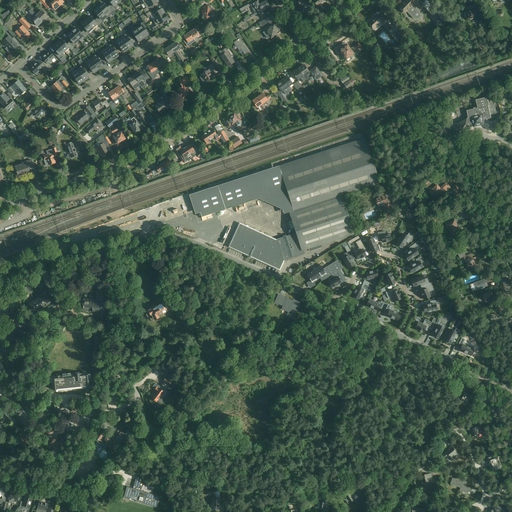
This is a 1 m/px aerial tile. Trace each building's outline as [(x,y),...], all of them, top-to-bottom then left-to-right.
[(54,0),(51,0),(52,1),(49,4),(55,11),(60,6),(54,0)] [(116,4),(118,2),(116,0),(108,0),(111,4),(109,6),(114,11),(115,12),(117,9),(116,8),(118,6),(116,4)] [(157,0),(148,0),(143,3),(146,8),(143,10),(145,13),(154,8),(152,5),(158,2),(157,0)] [(249,14),(250,15),(254,12),(257,9),(267,4),(265,0),(259,4),(257,1),(253,3),(253,4),(251,5),(252,7),(254,6),(255,8),(254,9),(255,10),(253,11),(254,12),(249,14)] [(308,4),(305,0),(299,0),(300,1),(295,4),(297,8),(300,13),(306,10),(304,6),(308,4)] [(419,11),(421,9),(421,10),(423,6),(416,2),(414,0),(406,0),(398,8),(405,14),(407,12),(413,18),(414,19),(415,19),(416,19),(417,19),(417,18),(418,18),(419,17),(419,16),(420,16),(420,15),(420,14),(420,13),(419,13),(419,12),(419,11)] [(247,2),(238,7),(240,11),(244,10),(245,12),(248,10),(247,8),(249,6),(247,2)] [(101,3),(97,6),(107,17),(114,11),(109,6),(107,8),(103,3),(102,3),(101,3)] [(254,12),(250,15),(251,17),(256,15),(259,13),(262,18),(266,16),(263,11),(269,7),(267,4),(257,9),(254,12)] [(209,5),(201,12),(206,19),(215,12),(209,5)] [(468,21),(473,20),(473,23),(478,22),(475,8),(474,9),(474,5),(467,7),(468,17),(467,17),(466,18),(467,19),(468,21)] [(36,16),(42,22),(47,17),(37,6),(35,7),(40,13),(36,16)] [(99,17),(96,19),(101,24),(104,21),(103,21),(107,17),(97,6),(93,10),(94,11),(99,17)] [(155,19),(165,14),(162,9),(156,12),(154,9),(145,14),(147,17),(150,16),(153,21),(155,19)] [(29,18),(31,21),(37,27),(42,22),(36,16),(31,10),(29,12),(32,16),(29,18)] [(444,12),(435,17),(437,21),(446,17),(444,12)] [(165,14),(155,19),(153,21),(156,26),(152,28),(154,31),(164,26),(162,23),(168,19),(165,14)] [(377,16),(369,24),(373,29),(381,23),(383,25),(387,21),(382,15),(378,18),(377,16)] [(99,26),(101,24),(96,19),(94,21),(90,16),(89,17),(89,16),(85,19),(93,28),(97,24),(99,26)] [(263,26),(266,24),(271,20),(268,16),(259,23),(260,27),(263,26)] [(31,26),(22,17),(18,20),(27,30),(31,26)] [(85,29),(83,31),(88,36),(90,34),(89,32),(93,28),(85,19),(81,23),(81,24),(85,29)] [(137,29),(144,39),(148,36),(148,35),(148,34),(145,29),(147,27),(143,22),(140,24),(142,26),(137,29)] [(265,31),(270,38),(282,29),(277,22),(265,31)] [(14,42),(11,39),(15,36),(6,26),(4,29),(10,36),(3,42),(5,45),(7,47),(5,49),(9,54),(11,52),(17,47),(13,43),(14,42)] [(22,27),(15,33),(18,36),(20,34),(25,40),(30,35),(22,27)] [(83,31),(81,33),(76,28),(75,28),(74,27),(70,31),(79,40),(83,36),(85,38),(88,36),(83,31)] [(139,42),(144,39),(137,29),(136,27),(131,30),(130,29),(127,31),(128,32),(132,38),(135,36),(138,41),(139,41),(139,42)] [(192,31),(189,33),(193,39),(199,47),(203,45),(200,41),(197,37),(199,35),(195,29),(194,29),(192,30),(192,31)] [(415,43),(423,36),(418,30),(409,37),(415,43)] [(79,40),(70,31),(66,34),(67,35),(67,36),(71,40),(69,42),(74,48),(76,45),(74,44),(79,40)] [(122,39),(129,49),(133,46),(133,45),(130,40),(132,38),(128,32),(120,37),(122,39)] [(193,39),(189,33),(188,32),(186,34),(187,34),(184,36),(188,43),(193,39)] [(248,52),(240,40),(242,38),(239,33),(236,35),(238,37),(235,39),(236,41),(233,43),(238,51),(241,49),(244,55),(248,52)] [(74,48),(69,42),(67,45),(62,39),(61,40),(60,39),(56,42),(64,51),(69,47),(72,51),(74,48)] [(124,52),(129,49),(122,39),(117,43),(116,41),(113,42),(117,48),(119,47),(123,52),(124,51),(124,52)] [(60,55),(64,51),(56,42),(52,46),(53,47),(57,52),(55,54),(59,59),(62,57),(60,55)] [(111,44),(105,48),(114,60),(118,57),(118,56),(118,55),(115,50),(117,48),(113,42),(111,44)] [(173,44),(170,46),(174,52),(180,61),(183,59),(177,51),(180,49),(175,42),(175,43),(174,42),(172,44),(173,44)] [(339,50),(346,59),(353,53),(356,51),(357,53),(363,49),(358,42),(352,46),(350,48),(347,44),(347,45),(345,43),(343,44),(339,46),(340,47),(338,48),(339,50)] [(396,45),(392,48),(397,54),(401,51),(396,45)] [(81,51),(85,56),(92,51),(88,46),(81,51)] [(169,56),(174,52),(170,46),(169,47),(169,46),(167,48),(164,50),(169,56)] [(102,59),(104,57),(108,62),(109,62),(109,63),(114,60),(105,48),(98,53),(102,59)] [(223,54),(221,56),(228,66),(234,62),(229,55),(230,55),(225,49),(221,52),(223,54)] [(75,58),(81,53),(78,50),(72,56),(75,58)] [(43,56),(44,57),(42,58),(45,61),(42,63),(49,70),(52,66),(49,62),(55,57),(49,51),(45,55),(44,56),(43,56)] [(103,65),(100,60),(102,59),(98,53),(91,58),(99,70),(103,67),(103,66),(103,65)] [(81,54),(71,63),(74,66),(84,56),(81,54)] [(87,69),(90,67),(93,72),(94,72),(94,73),(99,70),(91,58),(83,63),(87,69)] [(152,63),(157,69),(162,65),(165,69),(168,67),(163,59),(160,61),(158,59),(157,59),(155,60),(156,61),(152,63)] [(34,65),(30,69),(36,74),(42,69),(45,73),(49,70),(42,63),(40,65),(38,62),(36,63),(35,64),(34,64),(34,65)] [(79,64),(81,66),(76,69),(85,81),(89,78),(88,77),(89,77),(85,71),(87,69),(83,63),(82,62),(79,64)] [(147,67),(151,72),(148,74),(152,80),(158,76),(154,71),(157,69),(152,63),(152,62),(150,64),(150,65),(147,67)] [(178,70),(183,66),(180,63),(175,66),(172,67),(176,72),(178,70)] [(210,69),(208,71),(208,70),(201,75),(202,76),(201,76),(201,78),(203,81),(204,81),(205,81),(206,82),(212,77),(211,75),(213,73),(213,74),(217,72),(212,65),(209,68),(210,69)] [(304,65),(298,69),(306,80),(309,78),(306,74),(309,72),(304,65)] [(316,67),(310,71),(314,78),(320,73),(316,67)] [(79,84),(79,83),(80,84),(85,81),(76,69),(69,74),(72,80),(75,78),(79,84)] [(297,80),(300,78),(303,82),(306,80),(298,69),(292,73),(297,80)] [(133,76),(138,82),(141,87),(143,86),(141,83),(148,78),(143,71),(140,74),(139,72),(138,73),(138,72),(136,74),(133,76)] [(341,80),(343,84),(350,79),(348,75),(341,80)] [(131,78),(128,80),(132,86),(138,82),(133,76),(133,77),(132,76),(130,77),(131,78)] [(178,81),(182,87),(177,90),(180,94),(178,95),(180,99),(183,97),(183,98),(189,93),(186,89),(187,88),(185,86),(190,82),(186,76),(178,81)] [(287,76),(281,80),(289,92),(292,90),(290,87),(289,86),(292,84),(287,76)] [(347,89),(354,84),(354,83),(351,79),(344,84),(347,89)] [(281,92),(283,90),(285,95),(289,92),(281,80),(276,84),(281,92)] [(13,85),(8,89),(12,93),(16,90),(20,95),(26,90),(18,81),(13,85)] [(63,81),(60,83),(58,81),(51,87),(56,93),(64,87),(65,87),(68,85),(65,81),(63,82),(63,81)] [(299,88),(295,83),(293,85),(297,90),(299,92),(301,91),(299,88)] [(117,88),(114,90),(118,96),(122,101),(125,100),(121,94),(124,92),(120,86),(119,86),(117,87),(117,88)] [(166,98),(169,96),(163,87),(160,90),(165,98),(166,98)] [(112,100),(118,96),(114,90),(113,89),(111,91),(111,92),(108,94),(112,100)] [(143,101),(137,92),(133,95),(139,104),(143,101)] [(262,93),(257,97),(263,105),(267,103),(266,101),(270,98),(268,95),(265,97),(262,93)] [(7,97),(6,97),(3,94),(0,96),(0,102),(3,106),(4,105),(4,106),(7,110),(14,103),(11,100),(10,101),(9,100),(10,100),(7,97)] [(262,110),(263,109),(265,108),(263,105),(257,97),(252,101),(257,108),(259,106),(262,110)] [(456,125),(456,124),(451,126),(456,135),(471,127),(474,126),(484,124),(483,120),(491,118),(491,114),(497,113),(494,103),(489,105),(487,97),(476,100),(478,108),(467,110),(469,118),(456,125)] [(106,100),(102,103),(99,99),(92,104),(97,110),(104,105),(106,108),(109,106),(106,100)] [(171,106),(167,99),(155,106),(160,113),(171,106)] [(30,101),(24,106),(28,111),(34,105),(30,101)] [(116,108),(112,101),(108,103),(113,110),(116,108)] [(280,113),(285,109),(284,109),(287,108),(285,104),(282,106),(277,109),(280,113)] [(36,109),(31,114),(29,116),(31,118),(34,114),(38,117),(40,115),(42,117),(45,114),(44,113),(46,111),(41,106),(37,110),(36,109)] [(75,118),(76,119),(80,124),(90,116),(94,113),(88,106),(84,109),(85,111),(84,112),(83,111),(75,118)] [(137,106),(135,107),(139,113),(136,114),(137,115),(142,123),(146,120),(137,106)] [(134,117),(137,115),(136,114),(139,113),(135,107),(132,109),(133,109),(130,111),(134,117)] [(230,116),(239,128),(242,127),(238,121),(241,119),(238,115),(237,116),(235,113),(230,116)] [(114,116),(105,123),(109,128),(118,120),(114,116)] [(236,130),(239,128),(230,116),(225,119),(226,119),(223,121),(228,128),(229,127),(230,127),(230,126),(232,124),(236,130)] [(130,125),(135,132),(136,132),(138,131),(141,129),(136,121),(134,118),(127,122),(129,126),(130,125)] [(101,124),(99,125),(96,120),(85,129),(89,134),(94,129),(97,132),(102,128),(103,127),(101,124)] [(16,130),(12,123),(8,126),(13,132),(16,130)] [(121,132),(119,134),(118,131),(116,127),(110,130),(112,134),(113,134),(115,136),(114,137),(117,143),(125,139),(121,132)] [(207,132),(211,139),(215,137),(217,140),(220,137),(219,134),(217,135),(212,129),(210,131),(209,130),(207,131),(207,132)] [(229,140),(223,131),(218,134),(219,134),(220,137),(223,143),(229,140)] [(202,139),(206,144),(207,144),(209,143),(208,141),(211,139),(207,132),(202,136),(203,139),(202,139)] [(110,146),(103,134),(98,138),(101,144),(96,147),(101,155),(108,151),(106,148),(110,146)] [(234,148),(242,143),(237,136),(230,142),(234,148)] [(65,145),(66,146),(67,150),(68,150),(71,158),(77,156),(75,150),(82,147),(81,142),(77,144),(76,141),(65,145)] [(227,245),(279,270),(284,261),(304,254),(303,251),(353,234),(341,195),(379,183),(367,142),(195,198),(201,217),(286,190),(292,210),(288,211),(294,232),(275,238),(275,239),(238,222),(227,245)] [(187,145),(184,147),(189,155),(192,153),(193,155),(195,154),(194,152),(189,145),(187,146),(187,145)] [(192,159),(189,155),(184,147),(181,149),(179,146),(174,150),(181,160),(182,160),(184,163),(188,161),(192,159)] [(210,152),(206,146),(201,149),(205,155),(210,152)] [(55,147),(52,149),(46,151),(48,155),(43,156),(45,160),(47,159),(49,165),(56,163),(53,156),(54,155),(55,156),(58,155),(55,147)] [(164,161),(161,163),(166,169),(169,167),(168,166),(171,164),(167,158),(164,161)] [(31,160),(26,162),(26,163),(15,167),(18,176),(29,172),(29,170),(34,168),(31,160)] [(166,169),(161,163),(158,165),(155,167),(159,173),(162,170),(163,171),(166,169)] [(446,183),(439,188),(437,186),(430,192),(434,197),(439,192),(441,195),(450,188),(446,183)] [(465,192),(462,189),(456,193),(459,197),(465,192)] [(180,206),(184,205),(181,192),(170,195),(170,197),(167,197),(171,211),(175,210),(172,199),(174,199),(175,203),(179,202),(180,206)] [(391,205),(388,206),(384,195),(381,196),(375,199),(376,202),(375,202),(377,207),(384,204),(387,212),(393,209),(391,205)] [(167,202),(165,198),(157,200),(161,213),(164,212),(162,205),(164,205),(164,203),(167,202)] [(455,220),(446,225),(448,228),(452,236),(461,232),(455,220)] [(385,235),(384,231),(377,233),(379,241),(379,240),(382,240),(382,242),(391,241),(390,234),(385,235)] [(400,247),(402,248),(406,242),(408,243),(413,236),(409,233),(407,236),(403,234),(400,238),(399,237),(397,240),(398,241),(396,244),(397,245),(397,246),(399,247),(400,247)] [(378,249),(373,238),(367,241),(371,252),(378,249)] [(411,250),(404,255),(408,261),(418,254),(416,250),(419,248),(415,243),(409,248),(409,247),(411,250)] [(361,248),(356,251),(360,257),(365,253),(361,248)] [(348,253),(345,254),(347,256),(343,258),(348,268),(354,264),(348,253)] [(464,257),(465,260),(468,267),(471,265),(472,268),(479,265),(477,259),(473,261),(470,254),(466,256),(464,257)] [(417,262),(408,267),(412,273),(422,267),(420,263),(423,261),(421,256),(415,259),(417,262)] [(308,275),(312,282),(320,277),(322,281),(328,277),(337,271),(340,269),(343,268),(338,260),(323,269),(321,266),(308,275)] [(296,270),(299,275),(305,272),(302,267),(296,270)] [(375,270),(365,273),(367,280),(378,276),(375,270)] [(395,283),(391,273),(384,276),(389,286),(395,283)] [(421,287),(429,283),(427,278),(424,279),(422,275),(411,280),(411,282),(410,282),(412,285),(413,285),(414,287),(417,285),(420,284),(421,287)] [(338,285),(343,282),(341,278),(339,279),(338,277),(328,282),(332,288),(335,286),(338,285)] [(485,279),(475,282),(473,283),(476,290),(488,286),(485,279)] [(369,286),(368,286),(363,283),(361,288),(358,286),(353,296),(359,299),(365,288),(367,289),(369,286)] [(420,291),(424,299),(430,297),(428,292),(434,290),(430,283),(421,287),(423,290),(420,291)] [(395,301),(401,298),(398,290),(395,291),(394,288),(385,292),(388,299),(393,297),(395,301)] [(491,292),(490,292),(483,295),(486,303),(489,302),(490,304),(495,302),(491,292)] [(45,295),(40,298),(44,305),(49,303),(45,295)] [(300,302),(294,300),(294,301),(279,295),(276,302),(284,305),(283,308),(289,311),(288,315),(294,318),(300,302)] [(40,298),(35,300),(39,308),(44,305),(40,298)] [(384,303),(381,302),(379,304),(369,299),(366,305),(376,310),(378,307),(381,308),(384,303)] [(35,300),(30,303),(34,310),(39,308),(35,300)] [(428,312),(431,312),(431,311),(436,310),(435,304),(439,303),(439,300),(430,301),(430,304),(427,304),(423,305),(424,312),(428,311),(428,312)] [(162,304),(147,311),(145,312),(147,317),(150,318),(151,321),(158,318),(158,316),(170,310),(167,305),(163,307),(162,304)] [(388,305),(385,310),(388,312),(386,316),(398,321),(401,315),(390,309),(391,307),(388,305)] [(497,315),(494,309),(489,312),(490,314),(488,315),(489,318),(497,315)] [(438,325),(441,320),(438,318),(435,324),(438,325),(433,335),(439,339),(444,328),(438,325)] [(431,330),(433,326),(434,324),(425,319),(422,324),(418,322),(415,328),(423,332),(424,330),(427,331),(428,329),(431,330)] [(457,339),(461,331),(456,328),(454,331),(450,329),(445,340),(451,344),(454,338),(457,339)] [(465,339),(462,338),(458,344),(462,346),(459,350),(471,356),(474,350),(466,345),(467,343),(464,342),(465,339)] [(157,369),(162,373),(166,368),(162,364),(157,369)] [(89,374),(52,378),(54,394),(91,391),(89,374)] [(173,382),(167,377),(163,382),(169,386),(173,382)] [(160,398),(166,390),(158,385),(155,383),(153,386),(153,388),(155,389),(151,395),(152,396),(151,397),(159,404),(160,403),(161,403),(163,400),(160,398)] [(245,386),(227,392),(229,400),(226,401),(227,407),(251,400),(249,393),(262,389),(262,387),(263,387),(262,383),(245,388),(245,386)] [(461,393),(462,393),(459,398),(468,402),(471,395),(462,391),(461,393)] [(252,403),(244,406),(246,413),(254,410),(252,403)] [(2,412),(10,422),(13,419),(5,410),(2,412)] [(473,436),(482,433),(479,426),(469,429),(470,432),(471,432),(473,436)] [(47,437),(54,433),(52,429),(44,433),(47,437)] [(110,432),(105,438),(103,436),(105,433),(101,430),(95,437),(107,446),(104,449),(109,453),(111,449),(112,450),(117,443),(114,440),(116,436),(110,432)] [(150,438),(147,434),(144,437),(141,434),(136,439),(141,445),(144,442),(147,445),(151,440),(149,438),(150,438)] [(27,439),(25,435),(21,438),(25,446),(31,442),(28,439),(27,439)] [(50,449),(55,441),(51,439),(46,447),(50,449)] [(58,447),(59,446),(65,443),(63,439),(55,443),(58,447)] [(459,456),(452,448),(450,450),(451,450),(444,456),(443,455),(446,459),(449,456),(453,461),(459,456)] [(170,460),(162,452),(156,457),(164,465),(170,460)] [(38,466),(44,462),(41,459),(40,459),(37,455),(33,458),(38,466)] [(489,461),(488,461),(489,464),(490,463),(492,468),(496,466),(497,468),(497,467),(500,466),(501,467),(499,461),(499,460),(498,460),(497,458),(492,460),(490,457),(488,458),(488,460),(489,460),(489,461)] [(62,468),(67,461),(63,458),(58,465),(62,468)] [(20,473),(25,470),(23,466),(22,466),(20,462),(16,464),(20,473)] [(135,481),(133,488),(127,486),(123,498),(129,499),(131,496),(136,497),(135,501),(156,507),(160,496),(141,491),(146,475),(137,472),(135,481)] [(423,483),(433,481),(431,473),(421,475),(421,478),(422,478),(423,483)] [(450,484),(460,488),(459,491),(470,495),(472,488),(464,486),(465,483),(452,478),(450,484)] [(220,498),(219,498),(220,492),(207,491),(207,495),(212,495),(212,497),(213,498),(213,506),(219,506),(220,498)] [(348,504),(350,502),(358,497),(353,491),(345,496),(346,499),(345,500),(348,504)] [(8,499),(10,499),(9,502),(13,503),(13,500),(17,501),(17,500),(18,501),(20,496),(19,496),(19,495),(10,493),(8,499)] [(25,497),(24,502),(21,501),(19,509),(22,510),(23,508),(29,510),(32,499),(25,497)] [(329,510),(330,502),(320,500),(319,503),(320,503),(319,508),(329,510)] [(46,511),(48,504),(39,501),(37,508),(46,511)]
